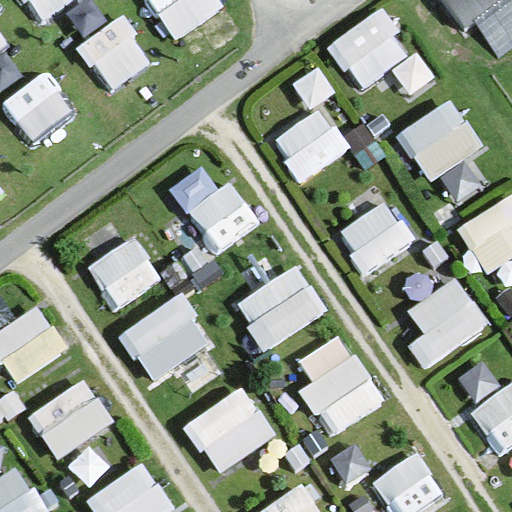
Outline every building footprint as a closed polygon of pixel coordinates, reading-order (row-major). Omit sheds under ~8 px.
[(171,0),(184,20),(215,0),(171,0)] [(511,0),(434,0),(465,40),(511,4),(511,0)] [(355,81),(417,52),(394,4),(333,32),(355,81)] [(83,39),(114,82),(155,52),(123,9),(83,39)] [(54,63),(7,98),(35,136),(82,101),(54,63)] [(457,92),(402,127),(432,175),(487,140),(457,92)] [(335,105),(279,125),(295,171),(351,151),(335,105)] [(215,152),(165,186),(212,253),(261,219),(215,152)] [(0,191),(14,181),(0,162),(0,191)] [(340,226),(369,268),(419,234),(391,192),(340,226)] [(511,192),(461,216),(486,270),(511,257),(511,192)] [(115,301),(164,277),(143,232),(93,256),(115,301)] [(403,307),(436,356),(494,317),(461,268),(403,307)] [(0,290),(0,348),(20,378),(64,348),(17,279),(0,290)] [(131,325),(184,395),(232,359),(179,289),(131,325)] [(31,411),(59,453),(118,413),(90,372),(31,411)] [(507,444),(511,440),(511,376),(476,403),(507,444)] [(221,467),(280,428),(247,379),(189,418),(221,467)] [(399,511),(413,511),(451,491),(424,445),(377,473),(399,511)] [(97,511),(161,511),(178,501),(148,456),(87,496),(97,511)] [(50,511),(27,461),(0,473),(0,511),(50,511)] [(329,511),(312,478),(253,508),(255,511),(329,511)]
